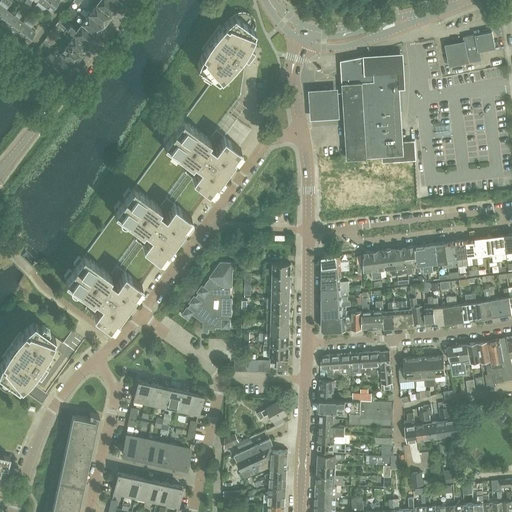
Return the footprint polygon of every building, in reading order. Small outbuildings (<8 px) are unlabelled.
[(9,0),(6,0),(0,8),(0,22),(2,24),(10,12),(6,9),(11,1),(9,0)] [(37,0),(39,1),(33,8),(37,11),(45,0),(37,0)] [(45,0),(37,11),(42,14),(47,7),(51,10),(58,0),(45,0)] [(93,1),(111,14),(118,4),(112,0),(91,0),(93,1),(93,0),(93,1)] [(93,1),(86,10),(86,11),(103,24),(111,14),(93,1)] [(65,10),(66,10),(78,20),(96,34),(103,24),(86,11),(86,10),(83,8),(79,13),(69,6),(65,10)] [(200,54),(196,64),(213,76),(218,80),(223,75),(228,71),(232,66),(237,61),(240,57),(248,63),(252,58),(255,53),(247,47),(251,39),(251,38),(255,29),(256,25),(255,20),(253,16),(250,13),(246,11),(242,11),(238,11),(234,13),(226,20),(218,28),(211,36),(205,45),(200,54)] [(10,12),(2,24),(10,30),(19,18),(20,17),(16,14),(15,15),(10,12)] [(19,18),(10,30),(18,36),(32,18),(28,15),(23,21),(19,18)] [(61,16),(57,21),(88,44),(96,34),(78,20),(74,26),(61,16)] [(32,18),(18,36),(26,43),(35,31),(31,27),(36,20),(32,18)] [(55,25),(71,37),(67,42),(81,53),(88,44),(57,21),(55,25)] [(48,35),(44,40),(57,50),(74,63),(81,53),(67,42),(51,30),(48,35)] [(466,40),(446,44),(450,65),(481,59),(479,50),(495,47),(492,31),(465,36),(466,40)] [(74,63),(57,50),(56,52),(54,51),(53,53),(50,51),(46,57),(51,61),(67,73),(74,63)] [(341,60),(347,158),(381,156),(382,162),(416,159),(415,139),(403,140),(399,88),(405,88),(403,52),(363,54),(363,55),(341,60)] [(326,87),(308,88),(310,118),(328,117),(340,117),(338,87),(326,87)] [(181,118),(163,143),(169,148),(169,149),(168,150),(168,151),(168,152),(169,152),(169,153),(169,154),(170,154),(171,155),(172,155),(172,156),(173,156),(174,156),(175,156),(175,155),(176,155),(177,155),(177,154),(191,164),(193,160),(200,165),(191,177),(209,190),(225,168),(240,148),(222,135),(214,146),(207,141),(209,138),(181,118)] [(131,186),(113,211),(119,216),(119,217),(118,218),(118,219),(119,220),(119,221),(120,222),(120,223),(121,223),(122,223),(123,223),(124,223),(125,223),(126,223),(127,222),(141,231),(143,228),(150,233),(141,245),(159,258),(175,235),(190,215),(172,202),(164,214),(157,209),(159,206),(131,186)] [(504,234),(495,235),(498,260),(503,260),(502,252),(506,251),(504,234)] [(495,235),(485,236),(488,254),(492,253),(493,261),(498,260),(495,235)] [(485,236),(475,238),(477,255),(478,263),(483,262),(482,254),(488,254),(485,236)] [(475,238),(465,239),(468,264),(473,264),(472,256),(477,255),(475,238)] [(455,240),(458,262),(458,265),(463,265),(468,264),(465,239),(455,240)] [(455,240),(445,241),(448,267),(453,266),(453,262),(458,262),(455,240)] [(445,241),(435,242),(438,263),(442,262),(443,267),(448,267),(445,241)] [(435,242),(425,244),(428,272),(433,271),(432,263),(438,262),(438,263),(435,242)] [(425,244),(414,245),(417,264),(422,264),(423,272),(428,272),(425,244)] [(414,245),(404,246),(408,273),(413,272),(412,265),(417,264),(414,245)] [(404,246),(394,248),(397,274),(408,273),(404,246)] [(394,248),(384,249),(386,268),(391,268),(392,275),(397,274),(394,248)] [(384,249),(374,250),(377,278),(382,277),(381,269),(386,268),(384,249)] [(364,251),(364,271),(371,270),(372,278),(377,278),(374,250),(364,251)] [(83,254),(65,279),(71,284),(71,285),(71,286),(70,287),(70,288),(71,288),(71,289),(71,290),(72,290),(73,291),(74,292),(75,292),(77,292),(78,291),(79,291),(79,290),(93,300),(96,296),(102,301),(93,313),(111,326),(127,305),(142,283),(124,270),(116,282),(109,277),(111,274),(83,254)] [(322,256),(322,267),(349,265),(349,260),(340,261),(340,255),(322,256)] [(233,261),(221,260),(209,276),(210,277),(204,285),(202,284),(197,292),(199,293),(196,296),(195,295),(189,302),(191,303),(188,307),(188,306),(182,314),(189,319),(193,314),(203,322),(203,324),(203,328),(206,329),(210,329),(216,329),(216,326),(222,326),(222,327),(231,328),(231,318),(230,318),(230,314),(232,314),(233,297),(230,297),(231,286),(232,286),(233,261)] [(273,274),(290,274),(291,263),(273,262),(273,267),(266,267),(266,274),(273,274)] [(349,265),(322,267),(322,277),(341,275),(341,270),(349,270),(349,265)] [(273,274),(272,286),(290,286),(290,274),(273,274)] [(341,275),(322,277),(322,287),(349,285),(348,280),(340,281),(340,276),(341,276),(341,275)] [(449,281),(440,282),(441,289),(450,288),(449,281)] [(349,285),(322,287),(322,297),(341,295),(340,290),(350,289),(350,291),(356,290),(356,284),(349,285)] [(489,286),(489,288),(492,315),(502,313),(500,296),(495,297),(493,285),(489,286)] [(272,286),(272,297),(290,298),(290,286),(272,286)] [(505,295),(500,296),(502,313),(511,312),(509,287),(504,288),(505,295)] [(485,298),(480,299),(483,317),(492,315),(489,288),(484,288),(485,298)] [(367,291),(362,291),(362,297),(362,304),(362,328),(373,327),(373,310),(369,310),(369,303),(367,303),(367,291)] [(411,292),(411,296),(411,304),(412,304),(414,324),(424,323),(422,304),(417,304),(415,292),(411,292)] [(475,292),(470,293),(473,318),(483,317),(480,299),(476,300),(475,292)] [(466,301),(462,302),(464,319),(473,318),(470,293),(465,294),(466,301)] [(341,295),(322,297),(322,307),(341,305),(350,305),(350,300),(341,301),(341,295)] [(448,304),(443,305),(445,322),(454,321),(451,295),(447,296),(448,304)] [(456,295),(451,295),(454,321),(464,319),(462,302),(457,303),(456,295)] [(268,296),(268,309),(290,309),(290,298),(272,297),(268,296)] [(423,303),(424,308),(426,323),(436,323),(432,296),(428,296),(429,303),(423,303)] [(433,296),(432,296),(436,323),(445,322),(443,305),(438,306),(437,297),(433,298),(433,296)] [(398,309),(393,309),(394,326),(404,325),(402,300),(397,301),(398,309)] [(406,300),(402,300),(404,325),(414,324),(412,304),(411,304),(411,308),(407,308),(406,300)] [(388,309),(384,309),(384,327),(394,326),(393,309),(393,301),(388,302),(388,309)] [(351,315),(351,329),(362,328),(362,304),(358,304),(358,311),(351,312),(351,315)] [(376,304),(377,310),(373,310),(373,327),(384,327),(384,309),(383,309),(383,304),(376,304)] [(341,305),(322,307),(322,316),(346,315),(346,310),(342,310),(341,305)] [(268,309),(268,320),(289,321),(290,309),(268,309)] [(346,315),(322,316),(322,328),(325,330),(351,329),(351,315),(346,315)] [(289,321),(268,320),(267,332),(271,332),(289,332),(289,321)] [(0,363),(0,385),(1,386),(2,387),(3,388),(5,389),(6,390),(8,390),(10,390),(12,390),(14,390),(15,389),(17,388),(18,387),(19,387),(21,385),(24,383),(29,378),(33,374),(41,381),(45,376),(49,371),(41,365),(42,362),(44,360),(46,357),(47,354),(49,351),(50,349),(52,346),(53,343),(54,340),(55,337),(34,321),(29,325),(24,329),(19,334),(15,338),(11,343),(8,349),(4,354),(1,360),(0,363)] [(267,338),(267,343),(289,344),(289,332),(271,332),(271,338),(267,338)] [(75,355),(87,341),(80,335),(68,349),(75,355)] [(507,337),(496,339),(504,380),(511,378),(511,363),(511,358),(507,337)] [(496,339),(487,341),(494,382),(504,380),(496,339)] [(495,386),(494,382),(487,341),(477,342),(480,360),(485,360),(488,374),(485,375),(487,387),(495,386)] [(477,342),(467,343),(468,349),(470,362),(480,360),(477,342)] [(289,344),(267,343),(266,344),(266,349),(271,349),(271,355),(288,356),(289,344)] [(467,343),(457,345),(459,358),(462,358),(462,359),(461,359),(462,363),(465,363),(470,362),(468,349),(467,343)] [(447,346),(450,360),(452,369),(457,368),(458,374),(466,373),(465,363),(462,363),(461,359),(462,359),(462,358),(459,358),(457,345),(447,346)] [(133,359),(140,366),(149,356),(142,349),(133,359)] [(379,350),(360,352),(361,371),(367,371),(367,373),(376,372),(376,365),(380,364),(381,364),(379,350)] [(381,364),(380,364),(382,386),(386,386),(386,390),(393,390),(393,382),(392,382),(391,363),(389,350),(379,350),(381,364)] [(360,352),(350,353),(352,374),(356,374),(356,372),(361,371),(360,352)] [(350,353),(341,354),(342,373),(347,372),(347,375),(352,374),(350,353)] [(321,369),(326,368),(327,376),(332,376),(332,377),(333,377),(331,354),(321,355),(321,369)] [(341,354),(331,354),(333,377),(337,377),(337,373),(342,373),(341,354)] [(443,354),(433,355),(435,375),(444,374),(443,354)] [(423,355),(414,356),(415,380),(425,379),(423,355)] [(433,355),(423,355),(425,379),(435,379),(434,375),(435,375),(433,355)] [(415,380),(414,356),(403,356),(404,368),(398,368),(399,381),(415,380)] [(277,359),(277,368),(288,369),(288,360),(277,359)] [(477,389),(485,387),(483,376),(475,378),(477,389)] [(321,379),(320,398),(333,398),(334,380),(321,379)] [(468,391),(476,390),(474,379),(466,380),(468,391)] [(134,398),(145,401),(149,382),(138,380),(134,398)] [(149,382),(145,401),(156,403),(160,384),(149,382)] [(160,384),(156,403),(166,405),(170,387),(160,384)] [(170,387),(166,405),(176,408),(180,389),(170,387)] [(363,400),(373,400),(373,393),(368,393),(368,388),(363,389),(363,393),(363,400)] [(180,389),(176,408),(187,410),(191,391),(180,389)] [(455,389),(445,390),(446,397),(456,396),(455,393),(455,389)] [(191,391),(187,410),(198,412),(202,394),(191,391)] [(345,391),(344,391),(344,399),(350,399),(354,399),(353,392),(352,392),(352,393),(345,393),(345,391)] [(458,405),(468,403),(467,403),(466,393),(464,391),(455,393),(456,396),(458,405)] [(320,398),(319,409),(335,410),(350,410),(350,399),(344,399),(338,399),(333,399),(333,398),(320,398)] [(236,401),(232,401),(231,421),(247,422),(248,411),(254,411),(254,400),(237,399),(237,400),(236,400),(236,401)] [(350,399),(350,410),(349,423),(393,425),(394,401),(373,400),(363,400),(354,399),(350,399)] [(267,407),(257,412),(260,418),(270,412),(277,424),(284,420),(282,415),(287,413),(280,400),(267,407)] [(454,406),(444,407),(448,435),(458,434),(454,406)] [(443,420),(435,421),(438,437),(448,435),(444,407),(439,408),(440,416),(443,416),(443,420)] [(319,409),(319,424),(334,425),(335,410),(319,409)] [(428,409),(423,410),(427,438),(438,437),(435,421),(428,422),(427,418),(429,418),(428,409)] [(423,423),(415,424),(417,440),(427,438),(423,410),(419,411),(420,419),(422,419),(423,423)] [(404,421),(405,425),(407,441),(417,440),(415,424),(413,411),(408,412),(410,425),(408,425),(407,420),(404,421)] [(74,511),(95,418),(97,419),(98,414),(99,414),(90,412),(89,412),(90,413),(89,417),(75,414),(53,511),(74,511)] [(319,424),(318,432),(343,433),(344,425),(334,425),(319,424)] [(318,432),(318,441),(346,442),(346,433),(343,433),(318,432)] [(238,441),(235,433),(225,438),(224,448),(237,442),(238,441)] [(122,452),(132,455),(136,436),(126,434),(122,452)] [(136,436),(132,455),(143,457),(147,438),(136,436)] [(238,441),(237,442),(240,449),(253,443),(250,436),(238,441)] [(147,438),(143,457),(154,459),(158,441),(147,438)] [(245,477),(263,468),(261,462),(268,458),(268,456),(288,457),(288,449),(272,450),(272,448),(269,439),(235,454),(245,477)] [(158,441),(154,459),(165,462),(169,443),(158,441)] [(346,442),(318,441),(318,450),(334,450),(345,451),(346,442)] [(169,443),(165,462),(175,464),(179,445),(169,443)] [(179,445),(175,464),(186,466),(190,448),(179,445)] [(382,455),(390,455),(392,455),(394,455),(394,446),(382,446),(382,455)] [(318,452),(318,462),(335,463),(336,458),(345,458),(345,453),(318,452)] [(0,455),(0,473),(2,466),(7,467),(9,460),(10,455),(3,454),(3,456),(0,455)] [(261,462),(263,468),(271,465),(271,467),(287,467),(288,457),(268,456),(268,458),(261,462)] [(318,462),(317,473),(335,474),(335,463),(318,462)] [(339,476),(346,477),(347,466),(339,466),(339,476)] [(271,467),(270,476),(286,477),(287,467),(271,467)] [(422,471),(411,472),(413,485),(424,484),(422,471)] [(114,490),(124,493),(129,474),(118,472),(114,490)] [(317,473),(317,483),(336,484),(344,485),(344,480),(334,479),(335,474),(317,473)] [(129,474),(124,493),(135,495),(139,477),(129,474)] [(270,476),(270,486),(286,486),(286,477),(270,476)] [(391,476),(384,476),(384,486),(393,486),(393,476),(391,476)] [(139,477),(135,495),(146,497),(150,479),(139,477)] [(150,479),(146,497),(156,500),(160,481),(150,479)] [(493,501),(493,511),(503,511),(502,500),(501,492),(501,486),(501,479),(492,480),(493,491),(497,491),(498,496),(493,497),(493,501)] [(160,481),(156,500),(167,502),(171,483),(160,481)] [(463,484),(463,495),(464,495),(464,501),(464,497),(468,497),(467,493),(472,492),(472,491),(473,491),(472,482),(472,484),(463,484)] [(478,482),(472,482),(473,491),(477,491),(477,494),(478,502),(474,502),(474,511),(484,511),(482,482),(478,482)] [(483,482),(482,482),(484,511),(493,511),(493,501),(489,501),(488,493),(487,493),(487,489),(483,489),(483,482)] [(171,483),(167,502),(178,505),(182,486),(171,483)] [(317,483),(316,493),(338,494),(345,495),(345,492),(336,492),(336,484),(317,483)] [(270,486),(269,494),(286,494),(286,486),(270,486)] [(507,500),(502,500),(503,511),(511,511),(511,501),(511,491),(506,492),(507,500)] [(316,493),(316,503),(335,504),(335,505),(338,505),(338,500),(335,500),(335,497),(338,497),(338,494),(316,493)] [(423,505),(416,506),(416,511),(426,511),(425,493),(423,493),(421,494),(422,503),(423,503),(423,505)] [(429,493),(425,493),(426,511),(436,511),(436,504),(429,505),(429,502),(430,502),(429,493)] [(269,494),(269,503),(285,503),(286,494),(269,494)] [(409,508),(404,508),(404,511),(414,511),(413,496),(408,497),(409,508)] [(398,497),(393,498),(394,511),(404,511),(404,508),(399,508),(398,497)] [(390,509),(385,509),(385,511),(394,511),(393,498),(389,498),(390,509)] [(354,511),(349,511),(357,511),(357,500),(353,501),(354,511)] [(363,500),(357,500),(357,511),(366,511),(367,510),(364,511),(363,500)] [(372,510),(367,510),(366,511),(375,511),(375,502),(371,502),(372,510)] [(376,502),(375,502),(375,511),(385,511),(385,509),(380,509),(380,503),(376,503),(376,502)] [(445,503),(445,505),(446,511),(455,511),(455,504),(447,505),(447,502),(445,503)] [(474,511),(474,502),(464,503),(465,511),(474,511)] [(284,511),(285,503),(269,503),(268,511),(284,511)] [(316,503),(315,511),(343,511),(344,510),(335,510),(335,505),(335,504),(316,503)] [(465,511),(464,503),(455,504),(455,511),(465,511)]
